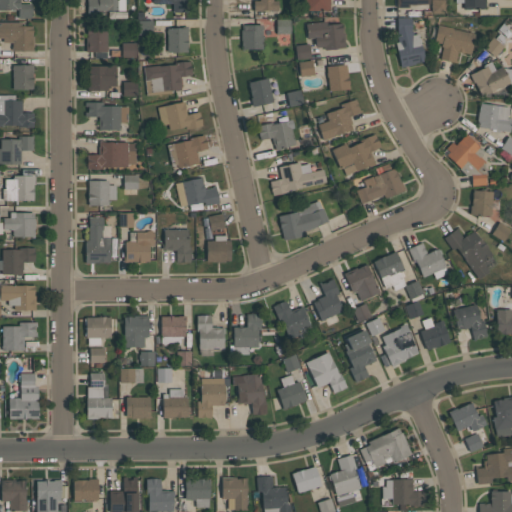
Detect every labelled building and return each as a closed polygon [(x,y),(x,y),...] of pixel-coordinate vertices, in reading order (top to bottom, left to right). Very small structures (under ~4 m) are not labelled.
[(0,0),(19,0),(19,3),(31,3),(31,18),(17,18),(17,9),(0,9),(0,0)] [(124,0),(124,11),(103,11),(103,13),(87,14),(86,0),(124,0)] [(186,0),(186,12),(172,12),(172,3),(152,3),(152,0),(186,0)] [(253,10),(253,0),(277,0),(277,10),(253,10)] [(329,0),(329,10),(306,10),(306,2),(301,2),(301,0),(329,0)] [(395,0),(396,9),(429,10),(429,0),(395,0)] [(431,13),(430,0),(444,0),(445,13),(431,13)] [(484,0),(484,8),(462,8),(462,2),(454,2),(454,0),(484,0)] [(396,18),(410,17),(410,31),(412,34),(418,33),(424,60),(414,63),(414,64),(400,67),(393,42),(397,41),(394,32),(396,32),(396,18)] [(289,33),(275,33),(275,19),(289,19),(289,33)] [(304,23),(325,21),(326,24),(340,23),(340,24),(341,24),(342,31),(341,31),(341,33),(342,33),(344,47),(324,50),(324,48),(322,48),(322,47),(315,48),(313,37),(306,38),(304,23)] [(12,50),(12,46),(10,46),(10,44),(12,44),(12,42),(2,42),(2,38),(0,38),(0,22),(20,22),(20,25),(32,25),(32,36),(33,36),(33,50),(12,50)] [(241,49),(240,41),(240,30),(241,30),(241,25),(261,24),(262,48),(241,49)] [(440,44),(432,42),(437,24),(452,28),(473,33),(469,53),(462,51),(462,52),(457,51),(454,62),(439,59),(442,47),(440,46),(440,44)] [(166,52),(166,32),(165,32),(165,30),(166,30),(166,28),(181,27),(181,26),(187,26),(187,52),(166,52)] [(85,51),(85,37),(86,37),(86,35),(86,27),(106,27),(106,51),(85,51)] [(483,47),(492,37),(503,46),(494,56),(483,47)] [(121,57),(121,42),(135,42),(135,57),(121,57)] [(294,45),(308,43),(309,58),(296,60),(294,45)] [(298,76),(297,62),(311,60),(312,74),(298,76)] [(179,90),(174,90),(174,89),(170,90),(170,92),(145,95),(142,67),(158,65),(158,66),(176,64),(176,62),(189,61),(191,75),(179,76),(180,84),(179,84),(179,90)] [(468,74),(482,67),(482,66),(483,65),(483,64),(490,61),(494,69),(501,66),(502,68),(509,69),(511,67),(511,83),(510,85),(509,82),(480,96),(474,82),(473,83),(468,74)] [(328,91),(325,66),(345,64),(347,77),(348,76),(348,84),(348,88),(328,91)] [(12,65),(32,65),(32,72),(32,75),(32,81),(32,89),(12,89),(12,65)] [(115,65),(115,86),(107,86),(107,90),(86,90),(86,65),(115,65)] [(251,107),(250,98),(247,82),(267,77),(272,102),(251,107)] [(136,81),(136,95),(122,95),(121,81),(136,81)] [(288,106),(285,92),(299,89),(302,103),(288,106)] [(0,125),(0,94),(14,94),(14,100),(21,100),(21,113),(33,113),(33,126),(18,127),(18,125),(1,125),(2,125),(0,125)] [(361,111),(348,116),(351,123),(350,124),(352,129),(322,139),(316,124),(327,120),(325,112),(340,107),(339,104),(355,98),(357,104),(356,104),(357,106),(358,106),(359,110),(360,109),(361,111)] [(119,122),(119,125),(120,125),(120,127),(119,127),(119,129),(98,129),(97,116),(84,116),(84,112),(86,112),(86,106),(83,106),(83,102),(102,101),(102,105),(118,105),(118,107),(126,106),(126,122),(119,122)] [(186,114),(198,111),(198,113),(199,113),(201,123),(201,126),(186,129),(185,126),(168,130),(167,124),(160,125),(156,107),(183,101),(186,114)] [(509,131),(499,130),(498,132),(494,131),(495,129),(489,128),(478,127),(478,124),(477,124),(477,121),(476,121),(479,102),(508,107),(507,117),(511,118),(509,131)] [(294,145),(283,147),(283,149),(274,150),(273,145),(272,145),(271,137),(259,140),(259,138),(258,138),(257,129),(256,126),(271,122),(272,124),(286,121),(286,120),(291,119),(293,128),(290,128),(294,145)] [(345,175),(341,168),(339,169),(330,150),(344,143),(347,148),(362,141),(361,139),(374,133),(380,146),(370,151),(373,158),(372,159),(375,164),(368,167),(368,165),(355,171),(354,170),(345,175)] [(198,163),(177,167),(177,165),(171,166),(166,144),(190,139),(190,137),(203,134),(204,138),(206,144),(205,144),(206,148),(195,150),(198,163)] [(471,185),(470,175),(465,175),(458,169),(459,168),(445,155),(448,151),(445,148),(451,141),(454,145),(457,142),(456,142),(461,137),(461,138),(465,134),(483,151),(479,156),(485,162),(484,163),(485,173),(483,173),(484,184),(471,185)] [(20,163),(0,163),(0,139),(17,139),(17,136),(32,135),(32,150),(20,150),(20,163)] [(511,138),(511,153),(511,155),(499,148),(507,135),(511,138)] [(126,141),(126,143),(134,142),(134,163),(126,163),(126,166),(102,166),(102,169),(86,169),(86,165),(86,158),(86,154),(98,154),(97,146),(98,146),(98,140),(104,140),(104,142),(126,141)] [(277,167),(298,162),(298,165),(308,163),(310,172),(322,169),(325,182),(301,187),(287,190),(287,192),(271,195),(268,181),(280,178),(277,167)] [(364,186),(362,180),(372,176),(382,172),(380,166),(387,163),(389,169),(393,168),(394,171),(395,171),(398,180),(399,182),(401,181),(404,190),(384,198),(382,194),(360,203),(355,190),(364,186)] [(137,189),(136,189),(136,194),(123,194),(123,189),(122,189),(122,174),(137,174),(137,189)] [(33,200),(30,200),(2,200),(2,188),(4,188),(4,179),(12,179),(12,177),(13,177),(13,175),(34,175),(34,185),(33,185),(33,200)] [(214,185),(218,202),(204,206),(203,201),(179,207),(174,183),(200,177),(203,189),(212,187),(211,185),(214,185)] [(107,180),(108,185),(115,185),(115,199),(108,200),(108,205),(87,205),(87,200),(86,191),(87,191),(87,180),(107,180)] [(498,202),(498,209),(490,208),(490,216),(469,214),(469,205),(470,205),(471,189),(492,191),(491,201),(498,202)] [(315,226),(315,227),(301,231),(302,235),(283,240),(277,216),(296,211),(298,216),(310,213),(321,208),(327,221),(315,226)] [(33,212),(33,218),(34,218),(34,228),(33,238),(31,238),(31,236),(12,236),(12,235),(11,235),(11,230),(2,230),(2,218),(9,218),(9,212),(33,212)] [(132,227),(128,227),(128,228),(119,228),(119,227),(117,227),(117,212),(132,212),(132,227)] [(210,230),(206,216),(220,213),(223,227),(210,230)] [(109,262),(84,262),(84,242),(84,240),(87,240),(87,229),(88,229),(88,217),(102,217),(102,225),(109,225),(109,237),(109,245),(109,262)] [(502,241),(490,234),(498,221),(510,229),(502,241)] [(462,237),(473,230),(480,240),(481,240),(487,247),(486,248),(491,255),(481,262),(488,271),(478,278),(455,247),(451,250),(442,238),(457,227),(459,229),(457,230),(462,237)] [(189,262),(175,262),(175,250),(167,250),(167,249),(161,249),(161,243),(163,243),(163,229),(187,229),(187,246),(189,246),(189,262)] [(128,232),(135,232),(135,231),(145,231),(146,230),(150,230),(152,231),(153,231),(153,245),(148,245),(148,262),(123,262),(123,256),(124,256),(124,241),(126,241),(126,240),(128,240),(128,232)] [(230,260),(224,261),(224,262),(204,262),(204,259),(205,259),(205,240),(213,240),(213,235),(224,235),(224,240),(229,240),(230,260)] [(435,279),(432,272),(419,278),(416,270),(418,269),(414,259),(412,260),(407,248),(421,242),(423,247),(423,248),(424,250),(425,250),(426,253),(429,252),(429,251),(434,249),(434,250),(437,248),(445,267),(444,267),(447,273),(435,279)] [(0,249),(17,249),(17,247),(33,247),(34,262),(22,262),(22,269),(21,269),(21,276),(16,276),(16,274),(1,274),(1,270),(0,270),(0,249)] [(384,288),(372,261),(376,259),(383,256),(394,251),(398,260),(399,260),(403,270),(402,271),(404,276),(401,277),(405,285),(393,290),(391,285),(384,288)] [(342,273),(355,267),(356,268),(359,267),(364,264),(364,265),(365,264),(372,280),(373,279),(379,292),(359,301),(355,291),(351,293),(342,273)] [(317,282),(320,281),(321,283),(331,279),(338,293),(334,295),(342,311),(319,321),(311,302),(316,299),(316,298),(323,295),(317,282)] [(409,299),(403,286),(416,280),(422,293),(421,293),(422,297),(411,302),(410,299),(409,299)] [(0,285),(34,285),(34,293),(33,293),(33,295),(34,295),(34,310),(13,310),(13,308),(12,308),(12,306),(13,306),(13,305),(7,305),(7,300),(0,300),(0,285)] [(309,325),(303,327),(306,334),(300,337),(298,334),(288,338),(280,320),(278,321),(271,306),(275,304),(281,301),(281,302),(284,300),(289,311),(302,305),(304,310),(303,310),(309,325)] [(403,305),(417,300),(422,314),(408,319),(403,305)] [(351,309),(364,303),(370,316),(357,322),(351,309)] [(456,328),(451,309),(474,304),(478,320),(482,319),(486,336),(474,338),(475,340),(472,340),(469,327),(462,328),(461,327),(456,328)] [(495,309),(510,309),(510,313),(511,313),(511,333),(495,333),(495,309)] [(233,354),(233,347),(232,347),(232,326),(245,326),(245,314),(250,314),(250,313),(255,313),(255,314),(259,314),(260,329),(256,329),(256,347),(247,347),(247,354),(233,354)] [(147,315),(147,336),(146,336),(146,338),(143,338),(143,346),(123,346),(123,316),(124,316),(130,316),(130,317),(133,317),(133,315),(147,315)] [(185,315),(185,321),(183,321),(184,336),(182,336),(182,338),(180,338),(180,346),(160,346),(160,316),(168,316),(168,315),(171,315),(171,316),(177,316),(185,315)] [(223,327),(223,333),(222,333),(222,348),(211,348),(211,355),(198,355),(198,348),(197,348),(197,331),(195,331),(195,315),(199,315),(206,315),(210,315),(210,327),(218,326),(218,327),(223,327)] [(109,337),(99,337),(99,345),(87,345),(87,338),(85,338),(84,317),(97,317),(97,316),(104,316),(104,317),(109,317),(109,337)] [(370,336),(364,323),(377,316),(383,329),(370,336)] [(448,341),(443,343),(444,344),(437,346),(437,345),(425,350),(418,331),(423,329),(420,320),(429,317),(432,326),(433,325),(432,323),(441,320),(443,324),(442,325),(448,341)] [(1,350),(1,325),(18,325),(18,322),(36,322),(36,326),(33,326),(33,332),(36,332),(36,336),(22,336),(22,350),(1,350)] [(390,366),(380,346),(384,344),(380,337),(399,327),(398,326),(404,324),(412,339),(410,339),(417,352),(413,354),(413,355),(404,359),(404,358),(403,359),(403,360),(390,366)] [(343,344),(346,342),(344,338),(363,329),(369,342),(367,343),(375,360),(362,365),(363,366),(364,366),(366,369),(365,369),(368,376),(354,382),(347,368),(351,366),(344,351),(345,350),(343,344)] [(103,362),(89,362),(88,348),(103,347),(103,362)] [(175,365),(175,351),(190,350),(190,365),(175,365)] [(153,365),(139,365),(139,360),(137,360),(137,354),(139,354),(139,351),(153,351),(153,365)] [(304,362),(327,351),(337,373),(339,372),(345,387),(332,393),(328,383),(316,388),(304,362)] [(294,354),(299,367),(286,372),(280,359),(294,354)] [(142,368),(142,382),(119,382),(119,368),(142,368)] [(170,382),(155,382),(155,368),(170,368),(170,382)] [(110,418),(98,418),(85,419),(85,397),(86,397),(86,387),(89,387),(89,372),(103,372),(103,383),(107,383),(107,397),(110,397),(110,418)] [(38,419),(29,419),(29,418),(25,418),(25,419),(21,419),(21,418),(7,418),(7,398),(19,398),(19,373),(33,373),(33,385),(37,385),(37,413),(38,413),(38,419)] [(250,403),(242,404),(242,403),(236,403),(236,398),(237,397),(236,384),(232,385),(231,376),(241,375),(259,373),(262,397),(264,397),(266,413),(251,415),(250,403)] [(275,389),(282,387),(279,378),(290,374),(293,383),(298,381),(305,400),(294,404),(294,405),(287,407),(282,408),(275,389)] [(224,404),(218,404),(218,405),(210,405),(210,418),(207,418),(206,417),(204,417),(204,416),(202,416),(202,417),(196,417),(195,400),(199,400),(199,383),(199,378),(222,378),(222,383),(223,383),(224,404)] [(162,394),(166,394),(166,397),(168,397),(168,389),(182,389),(182,397),(186,396),(186,417),(184,417),(173,417),(171,417),(171,418),(162,418),(162,394)] [(510,434),(495,437),(494,430),(493,430),(491,417),(494,416),(492,403),(491,403),(491,400),(492,400),(492,401),(493,400),(499,399),(501,399),(501,397),(511,395),(511,426),(509,427),(510,434)] [(124,397),(149,396),(149,415),(150,415),(150,418),(130,418),(130,417),(125,417),(124,397)] [(456,431),(447,412),(455,408),(455,409),(458,408),(458,407),(467,403),(467,404),(469,403),(476,416),(480,414),(485,424),(480,426),(481,426),(471,431),(468,425),(456,431)] [(410,454),(391,463),(388,456),(382,459),(384,463),(368,471),(365,463),(364,463),(358,449),(368,444),(367,442),(397,428),(399,433),(401,432),(408,448),(407,448),(410,454)] [(463,438),(476,433),(482,446),(469,452),(463,438)] [(476,484),(474,466),(476,466),(476,468),(483,467),(482,461),(485,460),(484,454),(502,452),(501,448),(511,447),(511,479),(505,481),(505,477),(490,478),(490,482),(476,484)] [(359,488),(350,490),(354,501),(338,506),(334,496),(335,496),(328,474),(331,473),(330,473),(335,471),(336,471),(339,470),(335,459),(350,454),(355,468),(352,469),(359,488)] [(290,473),(294,472),(294,471),(302,469),(314,466),(320,485),(296,493),(290,473)] [(289,511),(262,511),(260,491),(256,492),(255,477),(270,476),(271,487),(277,487),(284,486),(286,503),(288,503),(289,511)] [(245,478),(245,497),(246,497),(246,509),(226,510),(226,498),(220,498),(220,477),(235,477),(235,478),(245,478)] [(96,500),(72,500),(72,480),(75,480),(75,479),(85,479),(85,480),(87,480),(87,478),(96,478),(96,500)] [(147,511),(147,492),(145,492),(145,479),(147,479),(147,478),(157,478),(157,479),(159,479),(159,490),(168,490),(168,491),(173,491),(173,497),(172,497),(172,511),(147,511)] [(208,479),(209,499),(208,499),(208,507),(194,507),(194,499),(184,499),(184,479),(196,479),(196,478),(203,478),(203,479),(208,479)] [(8,501),(0,501),(0,479),(14,479),(14,480),(16,480),(23,480),(24,480),(24,499),(25,499),(25,510),(8,510),(8,501)] [(35,511),(35,480),(41,480),(41,479),(49,479),(49,481),(52,481),(52,480),(60,480),(60,485),(59,485),(59,500),(56,500),(56,511),(35,511)] [(136,511),(124,511),(108,511),(108,490),(122,490),(122,479),(136,479),(136,492),(136,511)] [(381,487),(384,487),(384,479),(391,479),(411,479),(411,484),(412,484),(412,491),(423,491),(423,505),(408,505),(408,504),(404,504),(404,510),(398,510),(398,504),(390,504),(390,498),(381,498),(381,487)] [(511,511),(477,511),(477,502),(483,502),(483,503),(486,503),(489,503),(489,500),(489,493),(489,491),(509,491),(509,493),(511,493),(511,511)] [(318,511),(316,502),(330,498),(334,511),(331,511),(318,511)]
